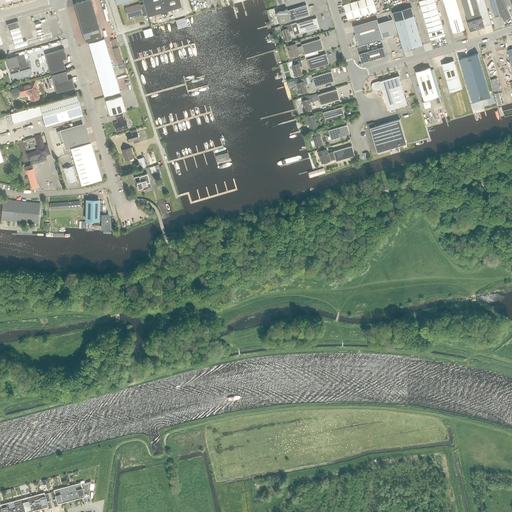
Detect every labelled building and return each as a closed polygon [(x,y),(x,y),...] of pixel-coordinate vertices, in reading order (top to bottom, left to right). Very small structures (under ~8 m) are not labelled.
[(85,0),(82,1),(85,11),(87,15),(95,13),(94,8),(91,0),(85,0)] [(142,0),(144,4),(148,17),(167,11),(163,0),(142,0)] [(163,0),(167,11),(180,7),(182,7),(179,0),(163,0)] [(359,0),(344,5),(348,19),(377,11),(373,0),(359,0)] [(432,44),(433,43),(436,42),(435,38),(445,36),(434,0),(424,0),(419,2),(432,44)] [(443,0),(453,33),(465,30),(455,0),(443,0)] [(481,18),(476,0),(461,0),(468,22),(467,22),(470,31),(485,27),(482,17),(481,18)] [(490,0),(495,17),(500,16),(499,14),(500,14),(504,21),(511,18),(501,0),(490,0)] [(87,15),(85,11),(82,1),(75,3),(74,4),(74,6),(77,13),(78,18),(87,15)] [(143,16),(147,15),(147,17),(148,17),(144,4),(140,5),(140,4),(125,8),(127,17),(142,13),(143,16)] [(287,10),(287,9),(276,12),(279,23),(290,20),(309,15),(306,5),(287,10)] [(412,7),(392,12),(404,51),(423,45),(412,7)] [(318,28),(315,18),(297,24),(299,33),(318,28)] [(377,19),(353,26),(356,35),(354,36),(357,46),(383,38),(396,34),(392,19),(378,23),(377,19)] [(19,27),(20,27),(18,21),(7,24),(9,30),(10,30),(19,27)] [(285,29),(281,30),(284,40),(285,42),(291,40),(291,38),(289,32),(293,30),(294,35),(299,33),(297,24),(296,23),(284,26),(285,29)] [(10,30),(14,44),(23,41),(19,27),(10,30)] [(104,39),(89,44),(89,45),(91,53),(107,49),(104,39)] [(323,49),(320,39),(301,45),(302,46),(304,53),(304,54),(323,49)] [(23,41),(14,44),(15,49),(16,49),(28,45),(26,40),(23,41)] [(288,50),(290,56),(304,53),(302,46),(296,47),(295,43),(286,46),(287,50),(288,50)] [(368,48),(367,44),(357,47),(359,54),(362,63),(376,59),(382,57),(386,56),(383,46),(371,50),(368,48)] [(62,60),(66,58),(63,49),(45,54),(51,73),(65,69),(62,60)] [(107,49),(91,53),(94,63),(110,58),(107,49)] [(12,75),(13,80),(32,75),(30,69),(31,68),(28,69),(27,65),(24,54),(6,60),(9,68),(13,67),(16,74),(12,75)] [(310,69),(329,63),(326,54),(307,59),(310,69)] [(479,57),(470,60),(483,104),(492,101),(479,57)] [(110,58),(94,63),(97,73),(113,68),(110,58)] [(294,61),(288,63),(289,66),(292,66),(295,77),(302,75),(299,67),(302,66),(300,60),(297,61),(298,64),(295,65),(294,61)] [(470,60),(461,63),(474,106),(483,104),(470,60)] [(455,64),(450,66),(443,68),(450,92),(462,89),(455,64)] [(113,68),(97,73),(100,82),(116,78),(113,68)] [(439,96),(431,70),(430,68),(416,72),(424,101),(425,100),(425,102),(424,102),(425,108),(431,106),(429,99),(439,96)] [(66,71),(51,75),(57,93),(75,88),(72,78),(68,79),(66,71)] [(315,87),(334,81),(331,71),(312,77),(315,87)] [(408,104),(399,75),(375,82),(374,83),(373,83),(373,84),(372,84),(372,85),(372,86),(372,87),(372,88),(373,89),(373,90),(374,90),(375,90),(375,91),(376,91),(377,91),(382,89),(388,110),(408,104)] [(116,78),(100,82),(104,97),(120,92),(116,78)] [(299,80),(293,81),(294,84),(297,84),(300,93),(306,91),(304,85),(307,84),(305,78),(299,80)] [(497,78),(491,80),(495,92),(500,90),(497,78)] [(27,93),(30,94),(32,101),(39,98),(34,83),(18,87),(21,94),(27,93)] [(320,104),(339,99),(336,89),(317,95),(320,104)] [(317,94),(305,97),(306,100),(302,101),(305,111),(312,109),(310,102),(319,100),(317,94)] [(82,113),(81,108),(81,107),(79,103),(79,102),(77,95),(40,106),(12,114),(11,114),(13,123),(25,119),(42,114),(46,126),(79,116),(82,115),(83,115),(82,113)] [(126,111),(121,96),(105,101),(110,116),(126,111)] [(511,103),(502,107),(504,112),(511,109),(511,103)] [(326,122),(344,117),(341,107),(323,112),(326,122)] [(126,120),(124,120),(122,115),(116,117),(118,122),(114,123),(117,131),(128,128),(126,120)] [(304,118),(306,125),(309,124),(310,128),(317,127),(313,115),(304,118)] [(378,152),(407,144),(400,119),(375,126),(375,125),(371,123),(367,124),(371,137),(373,137),(378,152)] [(60,131),(57,131),(58,136),(61,135),(63,141),(65,150),(71,148),(90,142),(87,135),(86,131),(86,129),(84,123),(83,123),(84,123),(60,130),(60,131)] [(331,140),(350,134),(347,125),(328,130),(331,140)] [(139,139),(137,132),(136,130),(131,131),(131,133),(127,134),(129,142),(134,140),(135,143),(140,142),(139,139)] [(317,136),(313,137),(316,146),(322,144),(320,138),(323,137),(321,131),(316,133),(317,136)] [(31,153),(27,154),(29,160),(30,160),(32,159),(39,157),(39,159),(43,158),(46,157),(45,155),(50,154),(49,152),(47,145),(44,146),(41,135),(34,137),(35,138),(35,137),(36,141),(38,147),(36,148),(37,151),(31,153)] [(90,142),(71,148),(72,153),(82,186),(92,183),(102,180),(102,178),(94,152),(94,151),(92,147),(91,143),(91,142),(90,142)] [(354,156),(352,146),(333,151),(335,159),(336,161),(354,156)] [(125,160),(133,158),(130,148),(122,150),(125,160)] [(335,159),(333,151),(328,153),(326,149),(317,152),(319,156),(322,163),(335,159)] [(146,167),(144,157),(137,159),(140,168),(146,167)] [(180,161),(174,163),(178,175),(184,173),(180,161)] [(26,165),(32,188),(40,186),(33,163),(26,165)] [(77,180),(73,166),(63,169),(68,183),(77,180)] [(138,191),(148,188),(147,183),(150,182),(147,174),(134,178),(136,183),(137,183),(137,185),(136,185),(138,191)] [(40,203),(31,202),(3,200),(1,220),(38,224),(40,203)] [(109,229),(108,215),(105,215),(105,214),(102,214),(103,204),(99,204),(99,200),(87,200),(86,220),(98,220),(98,225),(102,225),(102,228),(109,229)] [(50,204),(50,210),(80,207),(80,201),(50,204)] [(75,484),(79,498),(84,497),(85,499),(89,498),(91,481),(81,484),(81,482),(75,484)] [(79,498),(75,484),(69,486),(67,486),(71,502),(75,501),(75,499),(79,498)] [(67,486),(59,488),(63,503),(67,501),(68,503),(71,502),(67,486)] [(63,503),(59,488),(54,490),(54,491),(50,492),(54,507),(58,506),(58,504),(63,503)] [(39,494),(43,508),(48,507),(48,509),(52,508),(48,493),(45,494),(44,492),(39,494)] [(43,508),(39,494),(31,496),(35,511),(39,511),(38,509),(43,508)] [(22,498),(25,511),(28,511),(31,511),(35,511),(31,496),(22,498)] [(25,511),(22,498),(14,501),(16,511),(25,511)] [(16,511),(14,501),(5,503),(7,511),(16,511)]
